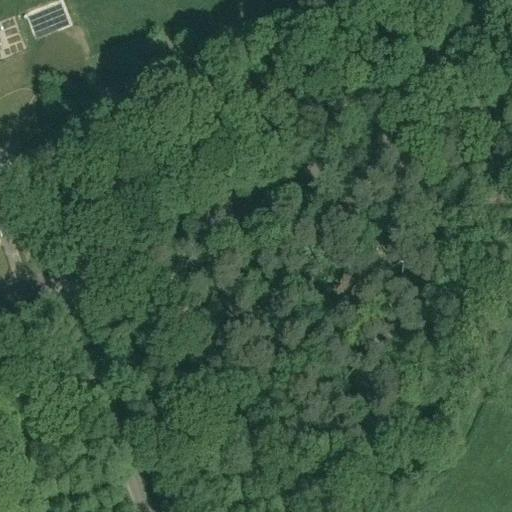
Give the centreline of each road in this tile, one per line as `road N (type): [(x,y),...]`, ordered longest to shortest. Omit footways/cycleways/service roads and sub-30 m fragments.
road 1 (unclassified): [(60,275),(334,166),(511,82)]
road 2 (unclassified): [(145,511),(60,275)]
